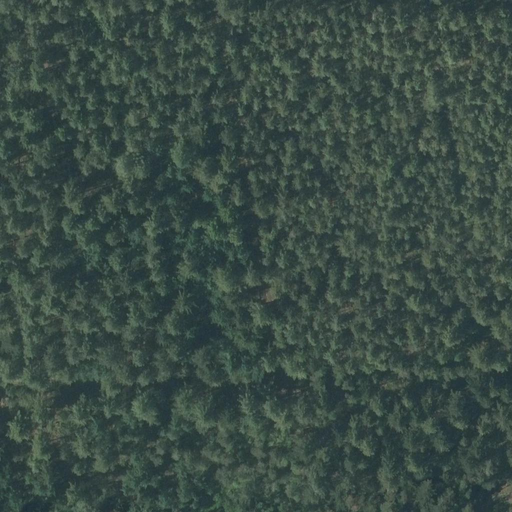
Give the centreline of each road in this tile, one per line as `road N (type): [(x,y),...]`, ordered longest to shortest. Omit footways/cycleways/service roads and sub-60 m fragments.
road 1 (track): [(511,350),(0,381)]
road 2 (track): [(133,0),(0,18)]
